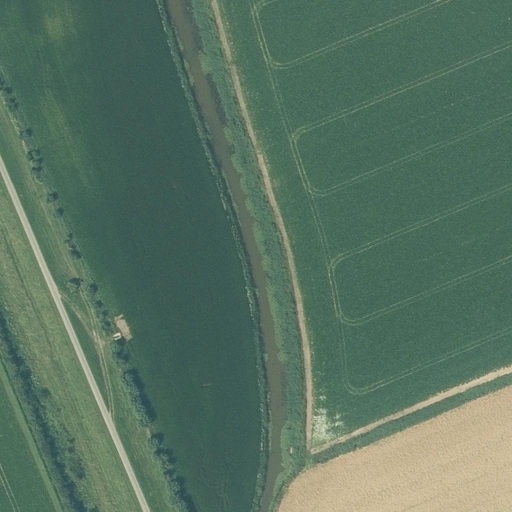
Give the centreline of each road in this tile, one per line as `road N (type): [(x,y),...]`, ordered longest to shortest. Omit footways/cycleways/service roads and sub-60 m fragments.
road 1 (unclassified): [(147,511),(0,165)]
road 2 (track): [(53,288),(100,343),(111,427)]
